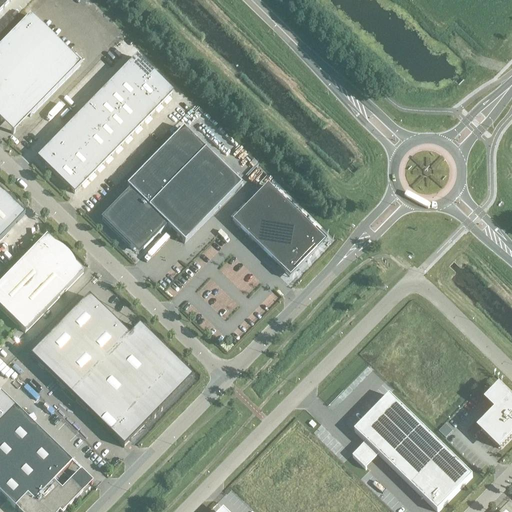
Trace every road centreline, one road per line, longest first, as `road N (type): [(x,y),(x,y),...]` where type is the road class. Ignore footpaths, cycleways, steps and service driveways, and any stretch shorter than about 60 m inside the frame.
road 1 (unclassified): [(511,375),(412,278),(183,511)]
road 2 (unclassified): [(227,378),(0,164)]
road 3 (unclassified): [(227,378),(95,511)]
road 4 (unclassified): [(346,255),(227,378)]
road 5 (unknown): [(0,396),(22,395),(116,490)]
road 6 (secondary): [(353,101),(250,0)]
